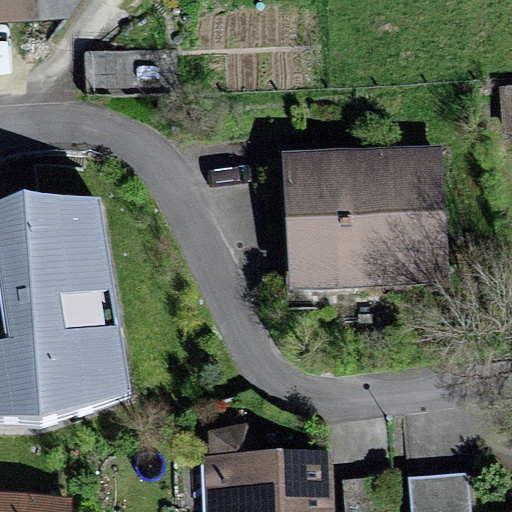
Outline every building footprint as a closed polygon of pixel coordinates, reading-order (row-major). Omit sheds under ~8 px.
[(169,56),(92,58),(93,93),(170,91),(169,56)] [(306,290),(443,283),(437,156),(287,164),(290,239),(303,238),(306,290)] [(24,207),(0,216),(0,429),(39,430),(130,399),(99,207),(24,207)] [(321,511),(320,464),(258,466),(257,458),(244,432),(217,441),(219,511),(321,511)] [(470,511),(467,476),(408,481),(410,511),(470,511)] [(397,511),(395,482),(342,486),(344,511),(397,511)] [(67,511),(68,506),(0,503),(0,511),(67,511)]
